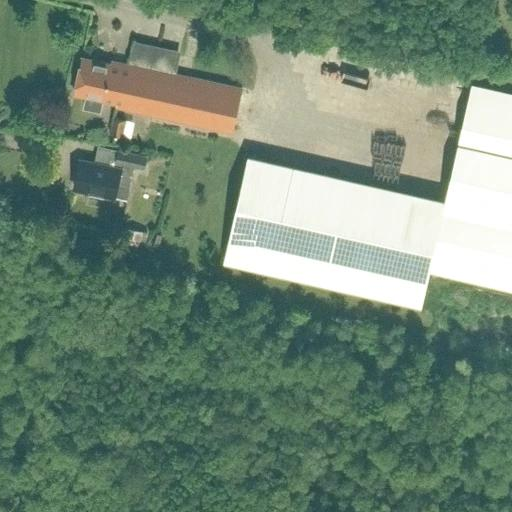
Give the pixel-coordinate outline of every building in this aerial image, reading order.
[(116,105),(230,130),(240,86),(111,58),(110,63),(81,55),(73,91),(117,101),(116,105)] [(125,132),(128,119),(126,118),(113,115),(110,130),(122,133),(123,132),(125,132)] [(147,155),(118,148),(114,165),(80,158),(74,185),(114,194),(117,183),(129,186),(134,164),(144,166),(147,155)] [(224,259),(422,304),(429,269),(443,208),(446,196),(248,151),(224,259)] [(511,287),(511,223),(443,208),(429,269),(511,287)] [(129,225),(126,236),(145,241),(148,230),(129,225)]
